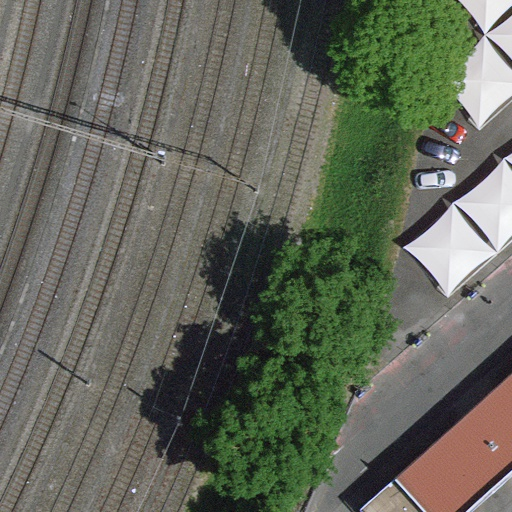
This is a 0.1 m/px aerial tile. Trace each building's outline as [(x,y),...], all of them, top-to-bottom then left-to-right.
[(483,117),(511,96),(511,0),(468,0),(496,39),(450,71),(483,117)] [(511,157),(418,246),(460,291),(511,242),(511,157)] [(511,381),(496,396),(511,413),(511,381)] [(511,479),(511,413),(496,396),(432,456),(481,508),(511,479)] [(476,511),(481,508),(432,456),(368,511),(476,511)]
